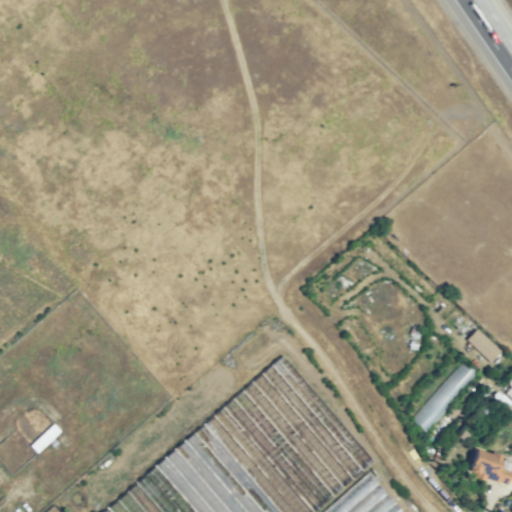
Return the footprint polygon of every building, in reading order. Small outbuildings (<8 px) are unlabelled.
[(438,318),(446,309),(502,359),(495,368),(438,318)] [(239,366),(231,356),(260,330),(268,340),(239,366)] [(86,511),(269,349),(366,458),(305,511),(86,511)] [(411,423),(460,362),(474,373),(424,434),(411,423)] [(511,404),(497,391),(511,375),(511,404)] [(35,452),(58,431),(51,424),(28,445),(35,452)] [(461,472),(471,442),(511,454),(511,461),(504,486),(461,472)] [(323,511),(366,472),(401,509),(397,511),(323,511)]
